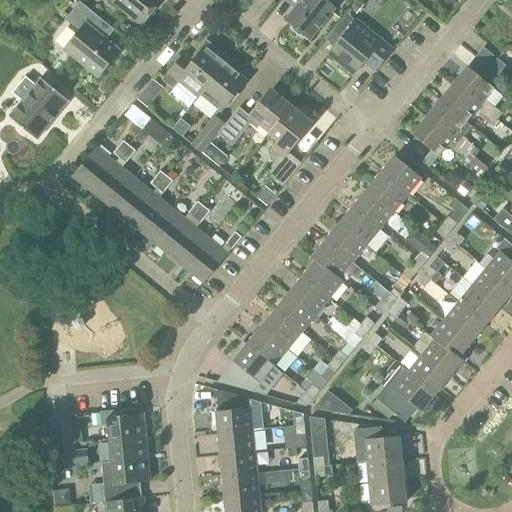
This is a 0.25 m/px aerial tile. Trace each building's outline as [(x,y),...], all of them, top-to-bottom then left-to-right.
[(120,0),(125,4),(123,8),(142,23),(160,0),(120,0)] [(284,0),(295,9),(287,19),(311,39),(337,8),(326,0),(284,0)] [(99,77),(121,50),(108,39),(115,30),(80,1),(66,19),(80,30),(65,49),(99,77)] [(254,14),(263,30),(284,19),(276,3),(254,14)] [(367,27),(361,34),(342,19),(332,32),(342,39),(330,54),(355,74),(364,63),(375,73),(395,49),(382,39),(381,40),(367,27)] [(173,87),(180,78),(201,95),(227,63),(230,59),(206,39),(195,53),(198,56),(193,61),(184,53),(163,79),(173,87)] [(476,57),(474,59),(497,77),(506,66),(484,47),(476,58),(476,57)] [(227,63),(201,95),(221,111),(246,79),(227,63)] [(467,67),(453,84),(481,106),(494,89),(467,67)] [(38,141),(70,102),(40,78),(35,84),(26,77),(13,93),(22,100),(9,117),(38,141)] [(439,101),(467,123),(476,112),(481,106),(453,84),(439,101)] [(270,134),(292,107),(271,90),(251,116),(240,107),(219,133),(233,145),(251,124),(257,129),(261,124),(271,131),(269,134),(270,134)] [(486,100),(481,106),(497,120),(502,113),(486,100)] [(426,118),(453,140),(459,133),(467,123),(439,101),(426,118)] [(481,106),(476,112),(493,126),(497,120),(481,106)] [(292,107),(270,134),(279,142),(271,152),(270,160),(276,165),(269,175),(283,186),(302,163),(288,152),(312,123),(292,107)] [(191,145),(202,153),(226,124),(216,115),(191,145)] [(439,157),(449,146),(453,140),(426,118),(412,135),(439,157)] [(449,146),(458,154),(468,141),(462,136),(457,143),(453,140),(449,146)] [(124,140),(114,153),(120,157),(129,145),(124,140)] [(468,141),(458,154),(465,159),(470,153),(475,147),(468,141)] [(136,151),(129,145),(120,157),(116,162),(92,191),(111,206),(135,177),(123,167),(136,151)] [(97,146),(73,175),(92,191),(116,162),(97,146)] [(464,160),(483,176),(489,169),(470,153),(465,159),(464,160)] [(429,155),(423,162),(431,168),(437,161),(429,155)] [(380,174),(407,196),(421,179),(394,157),(380,174)] [(191,183),(202,190),(214,173),(203,166),(191,183)] [(151,184),(157,188),(167,176),(161,171),(151,184)] [(393,213),(407,196),(380,174),(366,191),(393,213)] [(157,188),(163,193),(173,181),(167,176),(157,188)] [(130,221),(153,192),(135,177),(111,206),(130,221)] [(153,192),(130,221),(148,237),(172,208),(160,198),(163,193),(157,188),(153,192)] [(479,190),(470,201),(474,204),(483,193),(479,190)] [(239,215),(254,203),(244,191),(229,204),(239,215)] [(380,230),(393,213),(366,191),(353,208),(380,230)] [(455,198),(449,206),(463,217),(469,209),(455,198)] [(188,214),(194,219),(205,206),(198,201),(188,214)] [(194,219),(201,224),(211,212),(205,206),(194,219)] [(167,252),(191,223),(172,208),(148,237),(167,252)] [(366,247),(380,230),(353,208),(339,225),(366,247)] [(511,216),(503,209),(494,220),(511,234),(511,216)] [(444,224),(443,225),(451,232),(457,224),(450,217),(444,224)] [(186,267),(209,238),(191,223),(167,252),(186,267)] [(352,263),(366,247),(339,225),(325,242),(352,263)] [(443,225),(437,233),(445,239),(451,232),(443,225)] [(420,254),(416,259),(424,265),(431,257),(430,257),(437,249),(415,231),(406,241),(420,254)] [(242,237),(236,232),(226,244),(232,249),(242,237)] [(450,241),(458,247),(465,239),(457,232),(450,241)] [(209,238),(186,267),(204,283),(228,254),(209,238)] [(450,241),(445,248),(453,254),(458,247),(450,241)] [(339,279),(352,263),(325,242),(311,259),(316,262),(339,279)] [(486,269),(511,290),(511,262),(500,252),(486,269)] [(416,259),(403,275),(410,281),(424,265),(416,259)] [(343,283),(339,279),(316,262),(302,279),(329,300),(343,283)] [(477,262),(463,278),(472,286),(499,308),(511,292),(511,290),(486,269),(477,262)] [(424,274),(432,280),(438,273),(430,266),(424,274)] [(424,274),(418,281),(426,288),(432,280),(424,274)] [(315,317),(329,300),(302,279),(289,296),(315,317)] [(397,286),(390,294),(398,301),(401,298),(405,292),(397,286)] [(485,325),(499,308),(472,286),(459,303),(485,325)] [(390,294),(385,301),(393,307),(394,306),(398,301),(390,294)] [(301,334),(315,317),(289,296),(275,313),(301,334)] [(398,301),(394,306),(402,312),(409,304),(403,300),(401,298),(398,301)] [(471,341),(485,325),(459,303),(445,319),(471,341)] [(393,307),(388,313),(413,333),(417,328),(400,315),(402,312),(394,306),(393,307)] [(287,351),(301,334),(275,313),(261,330),(287,351)] [(323,317),(319,329),(335,336),(339,323),(323,317)] [(361,326),(368,332),(375,324),(368,318),(361,326)] [(458,358),(471,341),(445,319),(430,337),(433,340),(434,339),(458,358)] [(354,350),(368,332),(361,326),(355,333),(356,334),(347,344),(354,350)] [(274,368),(287,351),(261,330),(247,347),(274,368)] [(369,341),(377,347),(383,339),(375,333),(369,341)] [(458,358),(434,339),(433,340),(421,356),(447,377),(461,361),(458,358)] [(371,354),(377,347),(369,341),(363,348),(371,354)] [(260,385),(274,368),(247,347),(233,364),(232,363),(217,382),(254,392),(259,385),(260,385)] [(333,360),(341,366),(348,357),(340,351),(333,360)] [(407,372),(433,394),(447,377),(421,356),(407,372)] [(327,383),(341,366),(333,360),(328,366),(329,367),(320,377),(327,383)] [(404,421),(415,408),(419,411),(433,394),(407,372),(400,367),(375,397),(404,421)] [(313,400),(327,383),(320,377),(314,385),(313,384),(305,394),(313,400)] [(248,399),(215,391),(218,412),(215,412),(218,434),(251,431),(248,399)] [(308,406),(313,400),(305,394),(300,400),(308,406)] [(277,426),(288,427),(289,409),(277,409),(277,426)] [(120,411),(102,413),(103,425),(108,424),(110,442),(146,438),(144,415),(131,416),(130,410),(120,411)] [(93,426),(103,425),(102,413),(92,414),(93,426)] [(71,416),(51,418),(54,446),(70,444),(69,434),(73,434),(71,416)] [(295,426),(305,425),(304,416),(294,417),(295,426)] [(305,425),(295,426),(296,436),(305,435),(305,425)] [(381,429),(354,431),(357,462),(366,461),(401,458),(399,435),(382,437),(381,429)] [(220,456),(254,452),(251,431),(218,434),(220,456)] [(112,464),(148,461),(146,438),(110,442),(112,464)] [(54,446),(56,468),(79,466),(77,444),(70,445),(54,446)] [(222,478),(256,474),(254,452),(220,456),(222,478)] [(314,458),(315,467),(330,466),(329,457),(314,458)] [(368,484),(403,481),(401,458),(366,461),(368,484)] [(299,460),(300,469),(309,468),(308,459),(299,460)] [(141,499),(139,484),(150,483),(148,461),(112,464),(102,465),(106,503),(141,499)] [(511,472),(505,464),(494,474),(505,486),(511,479),(511,472)] [(315,467),(316,478),(333,475),(332,465),(330,466),(315,467)] [(301,479),(310,478),(309,468),(300,469),(301,479)] [(256,474),(222,478),(224,499),(258,496),(256,474)] [(403,481),(368,484),(370,507),(406,504),(403,481)] [(259,511),(258,496),(224,499),(225,511),(259,511)] [(141,499),(106,503),(106,511),(145,511),(146,510),(142,511),(141,499)] [(68,511),(92,511),(91,501),(67,504),(68,511)] [(329,511),(329,501),(319,502),(319,511),(320,511),(329,511)] [(303,504),(304,511),(314,511),(313,503),(303,504)]
